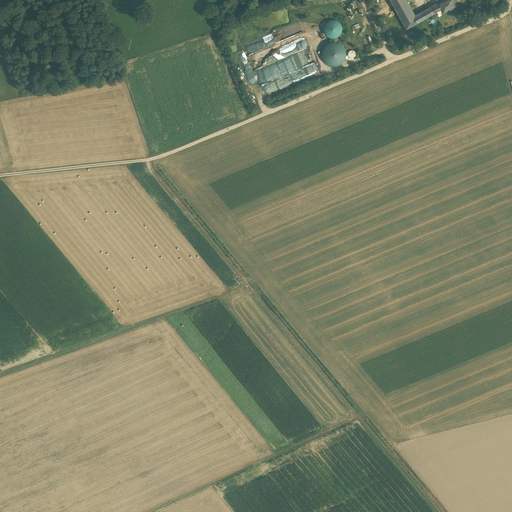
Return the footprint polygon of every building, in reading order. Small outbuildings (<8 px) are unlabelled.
[(389,0),(406,29),(417,23),(414,17),(404,0),(389,0)] [(454,0),(444,0),(438,4),(441,10),(443,14),(456,6),(454,3),(455,2),(454,0)] [(434,6),(414,17),(417,23),(437,12),(434,6)] [(341,33),(342,29),(341,25),(339,22),(336,20),(333,20),(329,21),(326,23),(324,26),(323,29),(324,33),(326,36),(329,38),(333,38),(336,38),(339,36),(341,33)] [(298,23),(243,46),(264,96),(319,72),(298,23)] [(345,59),(346,54),(345,50),(342,46),(338,43),(334,42),(329,43),(325,46),(322,50),(322,54),(323,59),(325,63),(329,66),(334,66),(339,65),(342,63),(345,59)]
